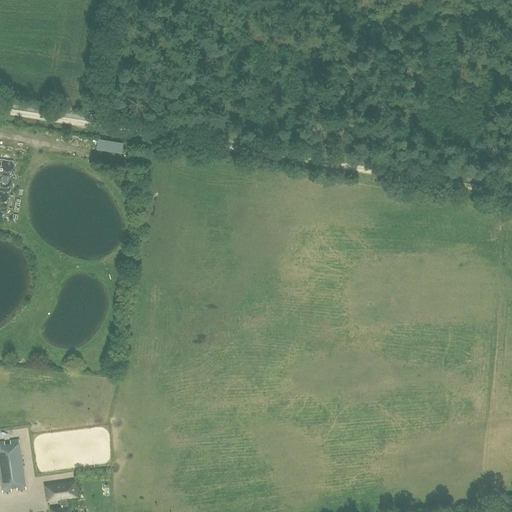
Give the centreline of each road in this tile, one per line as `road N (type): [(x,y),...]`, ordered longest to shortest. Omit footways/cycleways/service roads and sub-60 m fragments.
road 1 (track): [(0,112),(511,194)]
road 2 (track): [(0,136),(132,160)]
